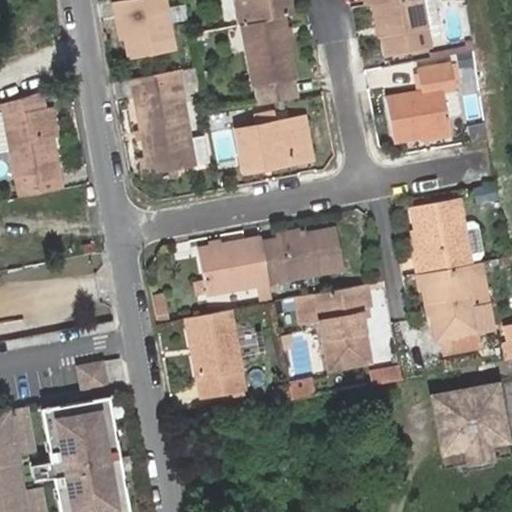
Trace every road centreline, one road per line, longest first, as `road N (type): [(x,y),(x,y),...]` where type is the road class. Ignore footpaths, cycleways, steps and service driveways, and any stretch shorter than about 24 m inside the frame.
road 1 (residential): [(123,233),(366,186),(333,14)]
road 2 (residential): [(172,511),(123,233)]
road 3 (unknown): [(390,316),(366,186),(468,162)]
road 4 (residential): [(123,233),(80,0)]
